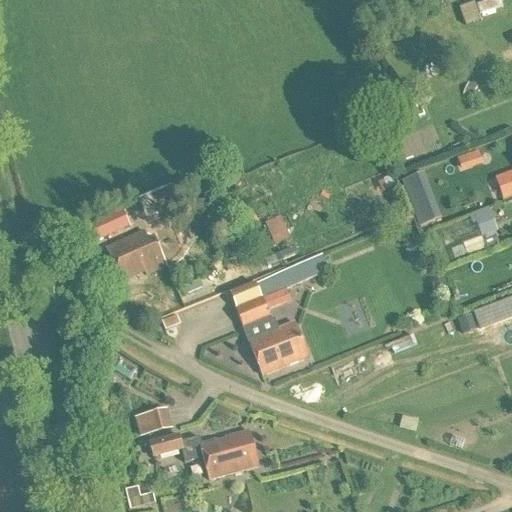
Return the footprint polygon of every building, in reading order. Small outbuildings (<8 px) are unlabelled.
[(502,201),(511,196),(511,174),(494,181),(502,201)] [(448,248),(452,261),(502,244),(490,209),(473,215),(481,237),(448,248)] [(129,229),(121,213),(65,238),(72,255),(129,229)] [(266,224),(276,246),(292,239),(282,217),(266,224)] [(160,271),(155,259),(160,257),(153,241),(147,243),(143,235),(105,252),(120,285),(143,275),(145,278),(160,271)] [(271,323),(267,313),(290,304),(286,292),(321,277),(320,259),(275,278),(276,279),(256,287),(230,298),(247,345),(260,378),(300,363),(296,352),(302,349),(296,333),(290,336),(287,329),(278,333),(274,322),(271,323)] [(167,411),(145,416),(150,435),(172,430),(167,411)] [(253,462),(254,461),(247,434),(199,447),(197,440),(178,445),(176,438),(148,445),(152,460),(179,453),(183,465),(201,460),(207,483),(255,470),(253,462)]
